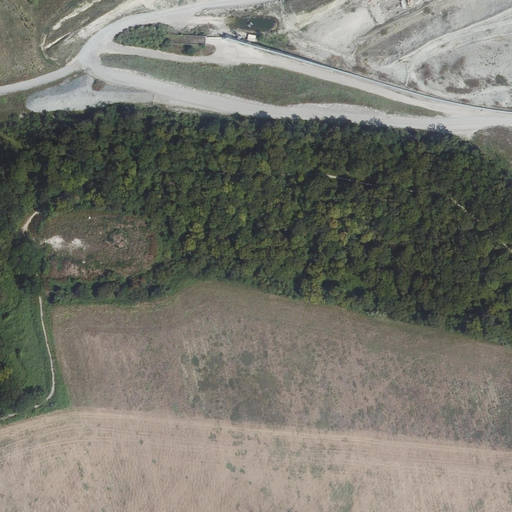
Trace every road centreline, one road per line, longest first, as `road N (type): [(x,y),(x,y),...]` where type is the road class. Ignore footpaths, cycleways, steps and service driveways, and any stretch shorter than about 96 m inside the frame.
road 1 (track): [(26,226),(36,241),(54,386),(44,404),(0,419)]
road 2 (track): [(244,64),(100,49)]
